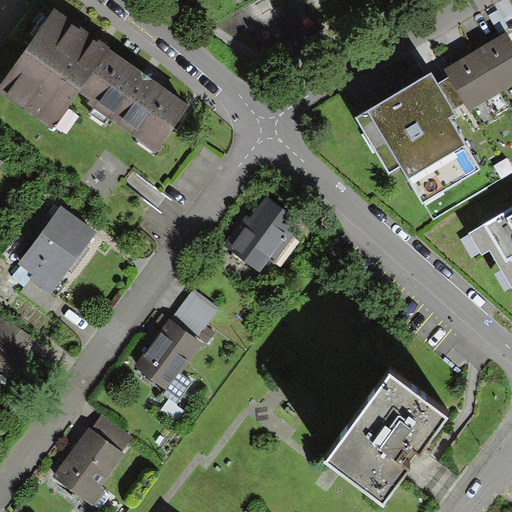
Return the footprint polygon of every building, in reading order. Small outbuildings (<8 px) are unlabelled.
[(57,14),(3,89),(50,124),(78,85),(159,144),(186,107),(146,78),(75,27),(57,14)] [(511,42),(508,37),(485,51),(469,61),(449,73),(458,88),(440,99),(426,76),(404,89),(357,119),(390,173),(401,166),(424,204),(483,169),(451,116),(511,79),(511,42)] [(246,185),(211,239),(254,268),(289,214),(246,185)] [(47,194),(5,249),(57,286),(98,232),(47,194)] [(511,212),(480,231),(511,283),(511,212)] [(154,308),(119,362),(162,390),(197,336),(154,308)] [(12,314),(0,328),(0,333),(20,351),(35,333),(12,314)] [(452,404),(386,361),(321,459),(387,501),(452,404)] [(81,423),(46,477),(89,506),(124,452),(81,423)]
